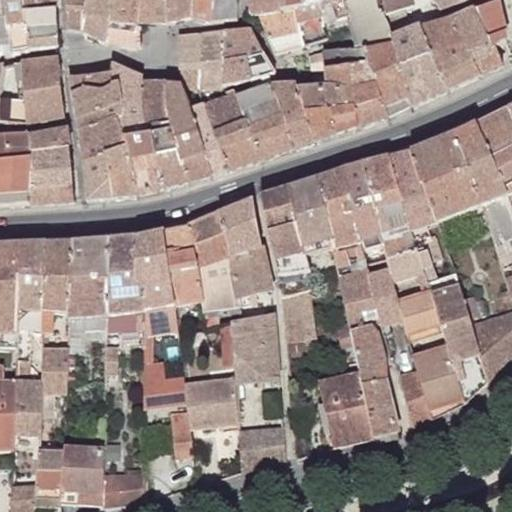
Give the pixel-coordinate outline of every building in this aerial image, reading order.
[(7,0),(0,0),(13,57),(30,54),(30,52),(22,15),(18,0),(7,0)] [(0,0),(0,58),(13,57),(0,0)] [(18,0),(22,15),(57,12),(56,0),(18,0)] [(69,0),(68,32),(85,32),(88,0),(69,0)] [(111,0),(88,0),(85,32),(84,35),(107,45),(107,43),(110,23),(111,0)] [(140,0),(111,0),(110,23),(138,24),(140,0)] [(168,0),(140,0),(138,24),(140,24),(168,24),(168,0)] [(168,0),(168,24),(168,26),(191,18),(190,0),(168,0)] [(214,0),(190,0),(191,18),(212,23),(214,0)] [(214,0),(212,23),(227,22),(238,21),(239,0),(214,0)] [(280,0),(249,0),(249,5),(249,15),(252,19),(259,18),(282,13),(280,0)] [(303,0),(280,0),(282,13),(298,10),(305,8),(303,0)] [(346,0),(349,12),(371,6),(370,0),(346,0)] [(403,0),(378,0),(379,5),(381,16),(383,21),(397,16),(403,15),(405,13),(403,0)] [(433,0),(439,13),(445,12),(465,3),(463,0),(433,0)] [(491,4),(449,23),(482,78),(504,69),(496,50),(502,47),(508,45),(497,3),(491,4)] [(305,8),(298,10),(302,36),(304,47),(305,48),(329,40),(326,32),(326,4),(305,8)] [(282,13),(259,18),(269,41),(302,36),(298,10),(282,13)] [(57,12),(22,15),(30,52),(58,49),(57,12)] [(403,15),(397,16),(403,30),(409,27),(403,15)] [(381,16),(351,22),(352,30),(356,50),(367,50),(368,51),(393,47),(392,41),(383,21),(381,16)] [(138,24),(110,23),(107,43),(128,48),(141,47),(140,24),(138,24)] [(427,29),(421,31),(450,93),(482,78),(449,23),(427,29)] [(250,30),(223,34),(224,62),(263,54),(250,30)] [(412,34),(392,41),(393,47),(409,101),(413,110),(450,93),(421,31),(412,34)] [(223,34),(200,36),(201,70),(199,90),(225,90),(224,62),(223,34)] [(200,36),(179,39),(180,72),(201,70),(200,36)] [(302,36),(269,41),(275,54),(304,47),(302,36)] [(393,47),(368,51),(371,63),(387,109),(409,101),(393,47)] [(356,50),(341,49),(342,52),(347,68),(371,63),(368,51),(367,50),(356,50)] [(342,52),(324,53),(326,71),(347,68),(342,52)] [(263,54),(224,62),(225,90),(235,87),(251,83),(269,77),(276,75),(263,54)] [(60,61),(23,65),(27,102),(29,126),(29,127),(50,124),(50,122),(67,120),(64,103),(60,61)] [(371,63),(347,68),(355,94),(357,131),(390,121),(387,109),(371,63)] [(23,65),(4,70),(2,102),(27,102),(23,65)] [(114,67),(111,67),(112,73),(125,120),(118,123),(126,153),(131,153),(129,142),(154,137),(145,86),(144,81),(114,67)] [(347,68),(326,71),(328,88),(355,94),(347,68)] [(201,70),(180,72),(181,88),(199,90),(201,70)] [(90,77),(71,79),(81,135),(118,123),(125,120),(112,73),(90,77)] [(269,77),(251,83),(255,93),(272,88),(269,77)] [(251,83),(235,87),(239,99),(255,93),(251,83)] [(297,85),(272,88),(295,152),(317,145),(307,117),(300,91),(298,91),(297,87),(297,85)] [(168,86),(145,86),(154,137),(164,193),(189,186),(168,86)] [(181,88),(168,86),(189,186),(212,179),(191,112),(181,88)] [(255,93),(239,99),(261,163),(295,152),(272,88),(255,93)] [(305,91),(300,91),(307,117),(332,114),(337,138),(357,131),(355,94),(328,88),(305,91)] [(225,90),(199,90),(206,108),(227,102),(225,90)] [(227,102),(206,108),(228,174),(261,163),(239,99),(227,102)] [(409,101),(387,109),(390,121),(413,110),(409,101)] [(206,108),(191,112),(212,179),(228,174),(206,108)] [(511,112),(511,111),(479,127),(509,198),(511,196),(511,112)] [(332,114),(307,117),(317,145),(337,138),(332,114)] [(118,123),(81,135),(85,165),(109,158),(126,153),(118,123)] [(479,127),(456,137),(482,208),(502,201),(509,198),(479,127)] [(68,130),(30,137),(30,157),(72,150),(68,130)] [(30,137),(0,137),(0,210),(32,208),(30,157),(30,137)] [(154,137),(129,142),(131,153),(140,200),(164,193),(154,137)] [(456,137),(413,155),(437,225),(482,208),(456,137)] [(72,150),(30,157),(32,208),(77,203),(72,150)] [(126,153),(109,158),(116,201),(140,200),(131,153),(126,153)] [(413,155),(390,160),(412,233),(426,229),(437,225),(413,155)] [(109,158),(85,165),(88,189),(88,203),(116,201),(109,158)] [(390,160),(363,167),(382,238),(392,272),(401,302),(431,293),(428,284),(416,246),(412,233),(390,160)] [(363,167),(345,173),(363,243),(382,238),(363,167)] [(345,173),(320,181),(333,242),(335,252),(363,243),(345,173)] [(320,181),(292,191),(307,251),(312,250),(311,246),(333,242),(320,181)] [(292,191),(262,200),(280,278),(304,275),(311,273),(313,273),(307,251),(292,191)] [(511,224),(502,201),(482,208),(496,246),(511,239),(511,224)] [(254,204),(220,218),(231,261),(264,249),(254,204)] [(220,218),(205,224),(214,243),(219,264),(198,269),(205,304),(206,314),(222,313),(244,310),(231,261),(220,218)] [(189,232),(166,237),(176,309),(205,304),(198,269),(219,264),(214,243),(205,224),(189,230),(189,232)] [(426,229),(412,233),(416,246),(425,244),(431,263),(438,261),(426,229)] [(166,237),(140,241),(138,290),(146,290),(146,315),(176,309),(166,237)] [(139,240),(110,244),(109,321),(138,317),(146,315),(146,290),(138,290),(140,241),(139,240)] [(363,243),(335,252),(338,265),(367,257),(363,243)] [(110,244),(74,246),(71,315),(71,323),(109,324),(109,321),(110,244)] [(425,244),(416,246),(428,284),(438,281),(431,263),(425,244)] [(74,246),(49,248),(47,316),(71,315),(74,246)] [(49,248),(23,249),(20,316),(47,316),(49,248)] [(23,249),(0,249),(0,338),(20,338),(20,334),(20,316),(23,249)] [(264,249),(231,261),(244,310),(260,307),(258,296),(274,291),(264,249)] [(511,259),(509,252),(499,256),(505,270),(511,268),(511,259)] [(367,257),(338,265),(341,280),(371,273),(367,257)] [(392,272),(372,278),(380,310),(385,327),(393,325),(406,321),(401,302),(392,272)] [(311,273),(304,275),(308,293),(312,292),(315,291),(311,273)] [(371,273),(341,280),(343,286),(350,318),(365,314),(380,310),(372,278),(371,273)] [(304,275),(280,278),(284,298),(308,293),(304,275)] [(438,281),(428,284),(431,293),(442,329),(449,352),(465,404),(466,406),(491,383),(471,325),(470,321),(465,306),(455,275),(438,281)] [(308,293),(284,298),(289,345),(320,340),(312,292),(308,293)] [(431,293),(401,302),(406,321),(411,338),(442,329),(431,293)] [(472,304),(465,306),(470,321),(476,319),(472,304)] [(176,309),(146,315),(146,349),(146,350),(181,344),(179,332),(176,309)] [(511,312),(471,325),(491,383),(511,359),(511,312)] [(222,313),(206,314),(208,331),(224,328),(222,313)] [(365,314),(350,318),(352,331),(353,332),(369,328),(365,314)] [(146,315),(138,317),(138,331),(136,331),(137,349),(146,349),(146,315)] [(246,322),(233,326),(236,350),(238,378),(238,384),(282,380),(277,315),(246,322)] [(109,324),(71,323),(71,333),(109,335),(109,324)] [(393,325),(385,327),(393,364),(402,361),(393,325)] [(233,326),(224,328),(227,351),(236,350),(233,326)] [(369,328),(353,332),(356,347),(363,377),(365,386),(388,381),(388,365),(381,335),(373,326),(369,328)] [(352,331),(341,334),(344,349),(356,347),(353,332),(352,331)] [(32,335),(20,334),(20,338),(19,366),(31,366),(32,335)] [(70,351),(45,353),(44,386),(43,398),(68,396),(70,351)] [(449,352),(418,360),(421,372),(433,418),(465,404),(449,352)] [(117,354),(108,354),(108,364),(108,373),(117,373),(117,354)] [(31,366),(19,366),(18,387),(31,386),(31,366)] [(421,372),(403,378),(415,429),(435,421),(433,418),(421,372)] [(363,377),(322,387),(337,452),(377,443),(365,386),(363,377)] [(190,415),(192,430),(242,423),(238,384),(238,378),(186,386),(190,415)] [(388,381),(365,386),(377,443),(402,435),(388,381)] [(4,386),(0,386),(0,453),(16,452),(18,387),(4,386)] [(31,386),(18,387),(16,452),(26,451),(41,450),(42,437),(42,433),(43,406),(43,398),(44,386),(31,386)] [(465,404),(433,418),(435,421),(466,406),(465,404)] [(53,406),(43,406),(42,433),(52,433),(53,406)] [(190,415),(173,418),(178,461),(196,459),(192,430),(190,415)] [(286,421),(271,422),(271,432),(286,431),(286,421)] [(271,432),(261,433),(266,471),(288,464),(286,431),(271,432)] [(261,433),(243,434),(244,449),(246,474),(247,475),(266,471),(261,433)] [(54,437),(42,437),(41,450),(41,452),(54,452),(54,437)] [(26,451),(16,452),(15,472),(27,471),(26,451)] [(54,452),(41,452),(39,486),(38,511),(62,511),(62,508),(63,495),(65,452),(54,452)] [(107,453),(65,452),(63,495),(107,496),(107,477),(107,453)] [(147,478),(107,477),(107,496),(107,508),(107,510),(147,505),(147,478)] [(38,511),(39,486),(15,489),(13,511),(38,511)] [(107,496),(63,495),(62,508),(107,508),(107,496)]
